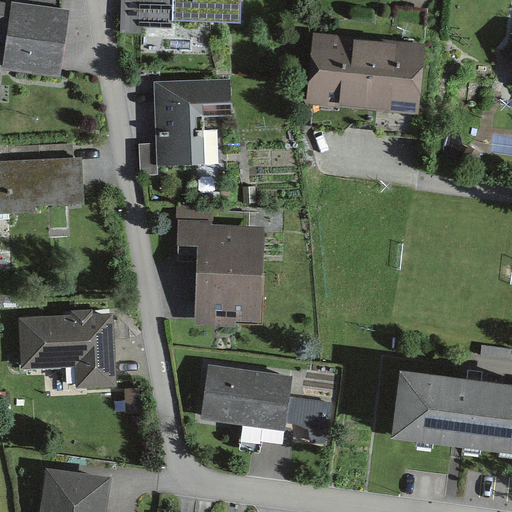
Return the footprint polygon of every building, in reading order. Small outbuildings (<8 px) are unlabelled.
[(241,23),(241,0),(121,0),(120,33),(140,34),(140,27),(173,28),(173,21),(241,23)] [(58,71),(66,12),(0,3),(0,29),(8,31),(4,64),(58,71)] [(362,104),(368,41),(317,37),(312,99),(362,104)] [(413,108),(418,46),(368,41),(362,104),(413,108)] [(227,112),(225,81),(159,84),(162,160),(201,159),(199,114),(227,112)] [(143,170),(158,168),(155,142),(141,143),(143,170)] [(80,201),(79,158),(0,160),(0,212),(34,212),(34,203),(80,201)] [(254,317),(257,228),(209,226),(210,209),(182,208),(181,245),(202,245),(200,315),(254,317)] [(21,370),(75,367),(76,388),(116,385),(113,313),(93,314),(93,309),(70,311),(70,315),(18,318),(21,370)] [(291,376),(210,366),(204,418),(285,428),(288,398),(291,376)] [(511,385),(400,371),(391,439),(511,454),(511,385)] [(333,403),(288,398),(285,428),(312,431),(311,441),(328,443),(333,403)] [(101,511),(106,478),(50,470),(44,511),(101,511)]
